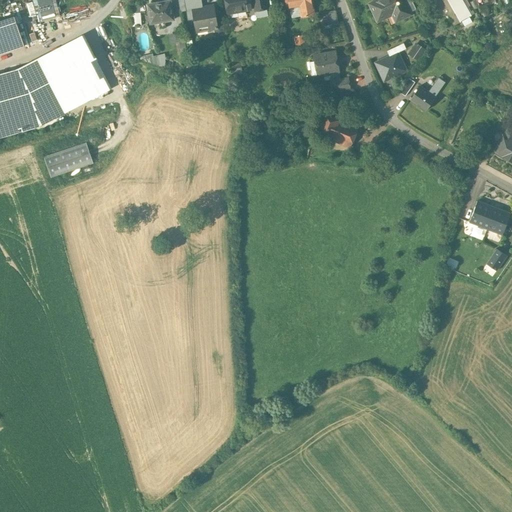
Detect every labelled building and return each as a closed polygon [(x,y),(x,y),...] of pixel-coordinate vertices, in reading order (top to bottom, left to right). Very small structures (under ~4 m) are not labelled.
[(32,0),(38,21),(60,15),(56,0),(32,0)] [(184,0),(177,0),(180,12),(186,11),(184,0)] [(203,7),(201,0),(184,0),(186,11),(188,20),(194,19),(196,32),(214,29),(218,28),(217,21),(214,5),(203,7)] [(249,0),(224,0),(227,14),(251,10),(249,0)] [(265,0),(253,0),(255,11),(267,9),(265,0)] [(312,0),(286,0),(286,1),(286,2),(288,9),(300,6),(302,16),(314,14),(312,4),(313,4),(312,0)] [(379,0),(370,4),(378,21),(397,12),(400,19),(410,14),(409,13),(403,0),(379,0)] [(411,0),(403,0),(409,13),(416,9),(411,0)] [(462,0),(447,0),(460,22),(471,16),(462,0)] [(170,1),(147,5),(151,24),(173,20),(170,1)] [(335,11),(322,14),(323,20),(336,17),(335,11)] [(29,31),(25,32),(24,25),(25,25),(23,14),(17,16),(24,44),(32,42),(29,31)] [(14,17),(0,21),(0,54),(24,46),(14,17)] [(336,17),(323,20),(325,26),(338,23),(336,17)] [(222,20),(217,21),(218,28),(214,29),(216,37),(225,35),(222,20)] [(41,60),(19,71),(18,71),(30,108),(101,71),(86,41),(43,64),(41,60)] [(416,43),(408,54),(419,61),(426,50),(416,43)] [(335,51),(314,55),(318,77),(324,76),(325,81),(331,80),(331,81),(339,80),(338,73),(339,73),(335,51)] [(406,71),(397,53),(376,63),(384,81),(406,71)] [(165,54),(155,55),(156,66),(166,65),(165,54)] [(0,76),(0,116),(20,111),(20,108),(24,109),(30,108),(18,71),(0,76)] [(331,81),(332,89),(337,88),(337,91),(350,89),(348,78),(339,80),(331,81)] [(408,78),(399,92),(405,96),(415,82),(408,78)] [(428,92),(420,86),(410,100),(426,111),(436,97),(435,96),(445,82),(438,78),(428,92)] [(362,122),(330,106),(320,126),(352,142),(362,122)] [(511,126),(509,124),(493,151),(511,161),(511,126)] [(86,143),(44,157),(51,177),(93,163),(86,143)] [(509,214),(477,201),(470,222),(502,234),(509,214)] [(483,270),(494,276),(506,254),(495,248),(483,270)]
